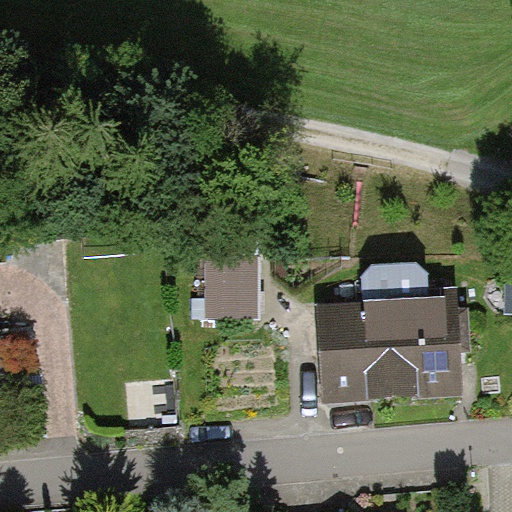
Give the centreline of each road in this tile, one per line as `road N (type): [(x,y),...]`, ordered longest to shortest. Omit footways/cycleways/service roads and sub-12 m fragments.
road 1 (track): [(0,81),(243,116),(511,184)]
road 2 (residential): [(511,444),(0,485)]
